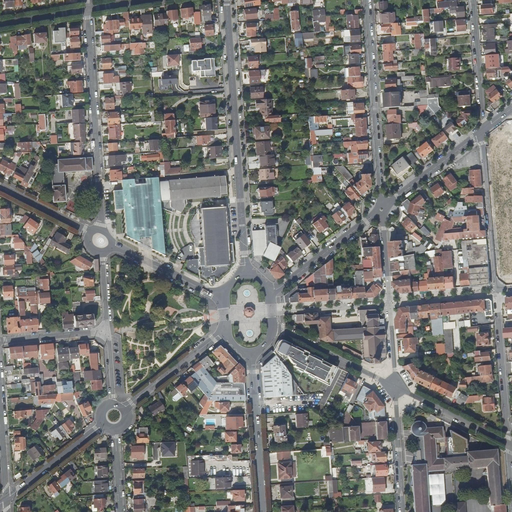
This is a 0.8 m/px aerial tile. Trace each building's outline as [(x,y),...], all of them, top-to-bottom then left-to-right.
[(391,0),(378,0),(379,8),(380,8),(380,10),(387,9),(386,5),(383,5),(382,1),(391,0)] [(434,0),(435,9),(456,7),(455,1),(444,2),(444,3),(441,3),(439,0),(434,0)] [(489,5),(482,5),(483,14),(494,13),(494,4),(489,5)] [(211,21),(210,5),(202,6),(203,22),(211,21)] [(456,18),(463,17),(462,8),(455,8),(456,18)] [(191,9),(181,9),(181,17),(191,17),(191,9)] [(254,19),(254,9),(244,10),(245,20),(254,19)] [(166,12),(166,14),(166,21),(176,21),(176,12),(166,12)] [(288,19),(287,19),(288,34),(298,33),(300,32),(300,31),(297,31),(298,31),(289,32),(289,13),(287,13),(288,19)] [(390,24),(393,23),(394,23),(393,13),(379,14),(380,24),(390,24)] [(166,25),(166,21),(166,14),(153,15),(154,26),(166,25)] [(150,15),(140,16),(140,18),(141,20),(141,30),(142,35),(151,34),(150,15)] [(352,15),(347,15),(348,28),(356,28),(356,15),(352,15)] [(111,21),(112,33),(117,33),(117,30),(118,30),(118,29),(119,29),(119,26),(123,26),(123,20),(111,21)] [(141,20),(128,21),(129,28),(129,31),(141,30),(141,20)] [(455,20),(446,21),(447,23),(455,23),(456,32),(465,31),(464,20),(455,21),(455,20)] [(112,35),(112,33),(111,21),(105,22),(105,25),(103,25),(103,32),(94,32),(95,36),(104,36),(110,35),(112,35)] [(443,32),(443,21),(433,21),(433,32),(443,32)] [(253,23),(245,24),(246,32),(254,31),(253,23)] [(390,33),(390,24),(380,24),(380,31),(383,30),(385,30),(385,33),(390,33)] [(494,26),(494,24),(484,25),(485,40),(491,39),(490,32),(494,32),(494,26)] [(204,27),(204,37),(212,36),(211,26),(204,27)] [(69,36),(77,35),(77,27),(69,28),(69,36)] [(59,39),(59,35),(59,33),(54,33),(54,31),(54,29),(50,29),(50,41),(49,42),(50,48),(53,47),(52,41),(59,41),(59,39)] [(359,41),(358,29),(349,30),(350,42),(359,41)] [(39,34),(34,35),(34,44),(46,43),(45,34),(39,35),(39,34)] [(423,34),(413,35),(414,40),(412,41),(412,44),(414,44),(415,47),(420,47),(420,44),(423,44),(423,40),(423,34)] [(17,45),(25,45),(30,44),(29,35),(21,36),(17,37),(17,45)] [(77,37),(69,38),(69,47),(78,47),(77,37)] [(100,47),(110,46),(109,43),(112,43),(112,41),(113,41),(113,37),(99,38),(100,47)] [(197,50),(197,51),(199,51),(199,49),(203,49),(202,45),(207,45),(206,39),(202,39),(192,40),(192,50),(193,50),(197,50)] [(264,51),(264,39),(249,40),(250,46),(255,46),(255,52),(264,51)] [(317,39),(317,47),(341,45),(340,39),(329,40),(329,39),(317,39)] [(424,57),(435,56),(434,39),(423,40),(423,44),(424,49),(424,57)] [(142,43),(130,44),(128,45),(128,47),(128,49),(134,49),(134,54),(143,53),(142,49),(145,48),(144,43),(142,43)] [(487,56),(496,55),(495,44),(486,45),(487,56)] [(349,45),(350,54),(358,54),(360,54),(359,45),(349,45)] [(384,61),(384,64),(395,63),(394,60),(390,61),(389,51),(382,52),(383,61),(384,61)] [(66,54),(63,54),(63,61),(79,60),(78,53),(72,53),(66,54)] [(180,54),(167,54),(167,66),(180,65),(180,54)] [(350,54),(347,54),(348,63),(359,63),(358,54),(350,54)] [(260,55),(256,55),(256,56),(247,57),(248,67),(252,67),(252,68),(257,68),(257,58),(261,58),(260,55)] [(488,69),(507,67),(507,62),(500,63),(499,55),(496,55),(487,56),(488,69)] [(450,58),(450,70),(462,70),(461,57),(450,58)] [(109,63),(109,59),(101,60),(102,70),(110,70),(109,66),(113,66),(112,62),(109,63)] [(215,77),(213,60),(203,60),(203,61),(191,62),(192,73),(192,72),(192,74),(195,74),(194,72),(199,72),(200,78),(215,77)] [(82,65),(70,66),(71,74),(83,73),(82,65)] [(347,68),(348,77),(360,76),(359,67),(347,68)] [(503,72),(511,71),(511,70),(509,67),(508,67),(507,67),(488,69),(488,79),(497,78),(497,70),(503,70),(503,72)] [(264,75),(264,70),(248,71),(249,83),(258,82),(258,79),(259,79),(259,75),(264,75)] [(112,84),(115,84),(118,83),(118,77),(112,78),(112,75),(103,76),(103,84),(112,83),(112,84)] [(161,75),(162,79),(159,79),(159,85),(177,84),(177,75),(161,75)] [(426,78),(426,83),(431,82),(431,81),(436,80),(436,82),(446,81),(446,86),(452,85),(451,76),(426,78)] [(361,77),(351,78),(352,88),(362,87),(361,77)] [(396,80),(386,80),(387,90),(397,89),(396,80)] [(80,81),(70,81),(70,85),(70,93),(81,92),(80,81)] [(130,82),(118,83),(115,84),(116,95),(123,94),(123,96),(128,95),(128,90),(131,90),(130,82)] [(494,102),(500,98),(503,96),(498,89),(497,90),(494,85),(486,91),(490,96),(494,102)] [(261,87),(249,88),(250,98),(262,97),(261,87)] [(352,99),(352,89),(339,90),(340,100),(352,99)] [(427,91),(420,91),(421,102),(414,103),(414,106),(420,106),(428,105),(428,99),(427,91)] [(386,108),(401,107),(400,92),(385,93),(386,108)] [(71,94),(61,95),(62,107),(72,106),(72,102),(71,102),(70,99),(72,98),(71,94)] [(471,106),(470,95),(459,96),(460,107),(471,106)] [(428,99),(428,105),(428,106),(428,107),(426,111),(430,116),(441,108),(439,105),(438,98),(434,99),(428,99)] [(491,105),(495,110),(504,103),(500,98),(494,102),(491,105)] [(113,110),(112,100),(112,99),(104,99),(105,110),(113,110)] [(255,99),(256,107),(261,107),(261,116),(272,115),(272,99),(255,99)] [(214,117),(214,112),(212,112),(211,102),(199,103),(200,118),(214,117)] [(362,113),(362,104),(352,105),(345,105),(346,114),(354,114),(362,113)] [(420,106),(420,114),(424,114),(426,111),(428,107),(428,106),(428,105),(420,106)] [(420,114),(420,106),(414,106),(403,107),(404,115),(420,114)] [(388,111),(389,125),(399,124),(401,124),(400,116),(397,116),(396,110),(388,111)] [(471,111),(463,112),(463,116),(460,118),(461,119),(458,121),(463,128),(469,123),(471,119),(470,116),(472,115),(471,111)] [(9,114),(0,114),(0,124),(1,125),(1,116),(9,116),(9,114)] [(106,115),(107,126),(117,125),(117,114),(106,115)] [(354,119),(354,128),(365,127),(364,119),(354,119)] [(174,139),(173,121),(164,122),(165,139),(164,139),(164,140),(174,139)] [(446,128),(450,134),(453,132),(454,133),(459,130),(453,122),(446,128)] [(389,125),(387,125),(387,135),(388,135),(388,139),(402,138),(401,128),(400,128),(399,124),(389,125)] [(76,143),(82,143),(85,143),(84,125),(73,125),(74,138),(76,138),(76,143)] [(120,139),(119,126),(108,127),(108,133),(109,132),(110,140),(120,139)] [(262,139),(261,127),(252,128),(252,132),(254,132),(254,139),(262,139)] [(365,127),(354,128),(355,136),(365,135),(365,127)] [(491,136),(492,166),(495,169),(498,165),(505,165),(503,162),(511,154),(511,165),(511,133),(509,131),(509,128),(497,128),(500,132),(500,136),(491,136)] [(308,145),(317,144),(317,142),(314,143),(314,131),(309,131),(309,139),(308,140),(308,145)] [(441,144),(448,139),(443,132),(432,140),(438,148),(442,145),(441,144)] [(213,136),(196,137),(197,146),(206,145),(206,142),(213,142),(213,136)] [(424,157),(437,147),(432,140),(419,150),(424,157)] [(157,141),(147,142),(148,151),(158,151),(157,141)] [(33,142),(17,143),(17,147),(21,147),(21,151),(30,151),(30,148),(33,148),(33,142)] [(82,143),(76,143),(75,143),(75,148),(75,151),(74,151),(74,156),(83,156),(82,143)] [(119,146),(119,144),(107,145),(108,152),(116,152),(115,146),(119,146)] [(360,165),(362,165),(362,158),(368,157),(368,152),(356,153),(356,162),(355,162),(355,165),(360,165)] [(406,157),(412,165),(419,160),(412,152),(406,157)] [(261,161),(259,161),(259,166),(272,165),(272,154),(267,155),(263,155),(260,155),(261,161)] [(322,155),(306,155),(306,165),(311,164),(311,160),(313,160),(313,167),(319,167),(319,161),(322,161),(322,155)] [(118,156),(108,157),(108,167),(119,166),(118,156)] [(389,168),(398,179),(412,168),(403,157),(389,168)] [(34,158),(27,171),(21,182),(21,184),(24,185),(25,183),(26,183),(30,177),(32,173),(31,172),(33,169),(34,170),(37,163),(36,162),(37,160),(34,158)] [(51,166),(53,200),(57,199),(57,202),(65,202),(63,173),(92,171),(91,159),(81,160),(81,159),(79,159),(79,160),(58,162),(58,166),(51,166)] [(0,171),(10,177),(15,167),(10,165),(10,166),(2,161),(0,164),(0,171)] [(163,163),(163,166),(164,176),(180,175),(179,169),(168,170),(168,163),(163,163)] [(334,167),(347,181),(352,177),(342,166),(334,167)] [(21,182),(27,171),(22,168),(20,171),(21,172),(20,175),(15,173),(13,178),(21,182)] [(268,168),(258,169),(259,171),(259,172),(259,174),(259,180),(269,179),(268,168)] [(321,182),(320,168),(310,169),(310,176),(310,181),(311,183),(320,182),(321,182)] [(482,187),(481,170),(475,170),(475,168),(470,169),(470,176),(468,176),(469,182),(471,182),(471,188),(474,188),(482,187)] [(351,180),(348,183),(359,195),(369,186),(368,170),(360,171),(360,174),(359,174),(358,174),(358,175),(358,177),(359,178),(360,178),(360,179),(355,184),(351,180)] [(110,182),(121,181),(120,171),(109,172),(110,182)] [(452,175),(450,171),(447,173),(449,176),(444,179),(448,184),(447,185),(449,188),(457,181),(452,175)] [(158,183),(160,202),(171,208),(182,213),(184,208),(184,204),(184,200),(186,200),(220,197),(219,192),(219,183),(218,177),(168,182),(158,183)] [(158,178),(121,181),(122,189),(123,210),(126,238),(138,244),(137,239),(148,238),(150,250),(163,258),(160,202),(158,183),(158,178)] [(439,183),(430,190),(436,198),(445,191),(439,183)] [(358,195),(349,186),(346,189),(347,190),(344,192),(348,197),(352,195),(354,198),(358,195)] [(270,187),(258,188),(256,189),(256,192),(258,192),(259,192),(259,196),(271,195),(270,187)] [(123,210),(122,189),(112,190),(114,210),(123,210)] [(424,193),(411,203),(411,204),(421,207),(429,200),(424,193)] [(408,199),(402,204),(408,213),(423,218),(425,211),(420,209),(421,207),(411,204),(411,203),(408,199)] [(79,206),(67,200),(64,208),(75,214),(79,206)] [(271,214),(271,201),(260,202),(260,203),(259,203),(259,206),(260,206),(260,212),(263,212),(263,215),(271,214)] [(347,203),(341,208),(348,216),(351,213),(350,211),(352,209),(347,203)] [(470,216),(469,211),(461,211),(461,206),(456,206),(454,210),(451,218),(470,216)] [(208,280),(226,270),(226,266),(228,266),(227,259),(230,259),(229,244),(226,244),(225,228),(227,227),(227,224),(225,224),(225,222),(227,222),(227,219),(225,219),(225,217),(227,217),(226,213),(224,214),(224,207),(200,208),(202,248),(198,248),(199,260),(187,261),(184,267),(208,280)] [(484,215),(484,207),(474,208),(475,209),(469,210),(469,211),(470,216),(484,215)] [(338,224),(347,216),(341,208),(331,216),(338,224)] [(0,209),(0,216),(0,223),(16,223),(15,216),(17,216),(17,213),(15,213),(15,209),(0,209)] [(25,224),(29,216),(24,214),(20,222),(25,224)] [(439,250),(442,240),(445,234),(450,220),(446,219),(437,215),(436,219),(445,223),(438,241),(439,241),(437,246),(436,247),(439,250)] [(486,230),(484,215),(470,216),(451,218),(450,220),(445,234),(460,233),(486,230)] [(325,219),(322,216),(312,224),(318,232),(327,226),(323,221),(325,219)] [(29,219),(26,224),(23,227),(33,235),(39,227),(29,219)] [(416,226),(409,219),(403,224),(411,232),(416,226)] [(10,224),(0,225),(0,224),(0,225),(1,236),(5,236),(10,235),(10,224)] [(262,256),(273,261),(279,248),(275,245),(276,244),(274,225),(264,225),(264,229),(264,232),(252,233),(253,251),(260,251),(262,254),(262,256)] [(397,230),(393,227),(389,229),(390,241),(408,240),(408,238),(403,238),(402,235),(397,235),(397,230)] [(424,227),(420,230),(427,237),(430,234),(424,227)] [(460,233),(461,239),(486,236),(486,230),(460,233)] [(53,237),(52,240),(50,243),(67,254),(70,248),(63,244),(66,239),(57,233),(54,238),(53,237)] [(445,234),(442,240),(447,242),(447,240),(454,239),(454,241),(457,240),(457,239),(461,239),(460,233),(445,234)] [(18,235),(10,235),(10,238),(13,238),(14,249),(23,248),(23,244),(19,239),(18,238),(18,235)] [(309,243),(303,235),(295,241),(301,249),(309,243)] [(378,243),(377,235),(371,235),(371,237),(369,238),(370,244),(378,243)] [(45,251),(50,243),(52,240),(49,239),(42,249),(45,251)] [(408,240),(390,241),(391,253),(391,259),(404,258),(403,247),(404,246),(406,244),(409,244),(408,243),(408,240)] [(467,247),(471,286),(490,284),(487,245),(474,246),(473,241),(467,241),(467,247)] [(29,251),(35,259),(38,262),(40,259),(41,258),(41,257),(35,249),(36,247),(34,244),(29,251)] [(414,256),(423,253),(426,249),(421,245),(419,247),(413,249),(414,256)] [(379,258),(378,247),(366,248),(366,256),(371,255),(372,269),(380,269),(379,258)] [(466,287),(471,286),(467,247),(462,247),(464,265),(464,269),(465,274),(466,287)] [(76,252),(78,256),(85,252),(83,248),(76,252)] [(286,256),(291,262),(301,254),(297,248),(290,253),(290,252),(286,256)] [(425,253),(426,259),(435,258),(436,272),(438,272),(439,278),(434,278),(432,269),(427,270),(428,274),(430,290),(437,290),(446,289),(444,274),(444,270),(442,252),(442,249),(439,250),(434,251),(430,252),(425,253)] [(35,259),(29,251),(24,251),(24,254),(27,254),(27,262),(32,262),(32,259),(35,259)] [(444,270),(453,268),(451,251),(442,252),(444,270)] [(5,260),(3,260),(4,265),(13,264),(12,255),(5,256),(5,260)] [(273,263),(272,262),(268,270),(274,277),(279,278),(283,274),(280,270),(287,265),(279,255),(275,259),(277,260),(273,263)] [(359,265),(348,266),(348,271),(362,270),(361,256),(361,255),(359,255),(359,262),(359,265)] [(361,256),(362,270),(363,279),(372,278),(372,272),(370,273),(370,269),(372,269),(371,255),(366,256),(361,256)] [(77,256),(68,262),(81,267),(84,268),(86,267),(87,268),(90,263),(77,256)] [(416,270),(414,256),(408,257),(404,258),(391,259),(392,266),(392,272),(399,272),(410,271),(416,270)] [(38,262),(38,263),(47,275),(51,273),(44,263),(43,264),(41,262),(40,259),(38,262)] [(333,278),(331,259),(324,264),(325,278),(330,278),(333,278)] [(325,278),(324,264),(313,273),(314,285),(314,288),(320,288),(320,291),(314,291),(315,301),(326,300),(326,290),(325,284),(325,278)] [(13,266),(13,265),(4,266),(4,272),(3,272),(3,275),(13,274),(13,271),(15,271),(14,266),(13,266)] [(227,273),(226,270),(208,280),(184,267),(182,271),(206,283),(208,281),(209,281),(210,281),(210,285),(211,285),(212,286),(213,286),(214,285),(214,284),(214,283),(214,280),(216,280),(217,282),(227,273)] [(376,278),(380,277),(380,271),(380,269),(372,269),(370,269),(370,273),(372,272),(372,278),(373,278),(376,278)] [(362,270),(348,271),(349,273),(355,273),(356,288),(350,288),(350,298),(364,297),(364,294),(363,282),(363,279),(362,270)] [(313,273),(304,279),(308,283),(308,286),(314,285),(313,273)] [(415,288),(415,292),(422,291),(430,290),(428,274),(425,274),(425,279),(423,279),(423,281),(416,282),(416,279),(413,279),(414,288),(415,288)] [(444,274),(446,289),(449,288),(455,288),(454,277),(451,278),(450,274),(444,274)] [(407,292),(413,292),(411,279),(402,281),(401,277),(401,275),(400,275),(393,277),(393,285),(397,288),(402,293),(407,292)] [(94,286),(94,282),(92,282),(92,277),(86,277),(86,287),(94,286)] [(373,278),(373,281),(363,282),(364,294),(372,285),(374,286),(378,281),(376,281),(376,278),(373,278)] [(297,289),(297,285),(284,295),(285,303),(295,302),(313,301),(312,291),(312,288),(297,289)] [(364,297),(374,297),(379,290),(374,286),(372,285),(364,294),(364,297)] [(12,286),(3,287),(3,300),(12,300),(12,286)] [(334,299),(350,298),(350,288),(339,289),(339,287),(333,287),(333,290),(334,299)] [(84,298),(84,302),(100,301),(100,295),(94,295),(93,290),(85,291),(86,298),(84,298)] [(333,290),(326,290),(326,300),(334,299),(333,290)] [(38,291),(35,292),(36,300),(38,300),(38,302),(43,301),(43,300),(45,300),(45,301),(49,301),(48,294),(46,294),(46,293),(44,293),(44,294),(38,295),(38,291)] [(18,308),(18,313),(18,315),(23,315),(23,301),(34,301),(36,300),(35,292),(17,293),(18,308)] [(469,301),(470,312),(486,311),(486,317),(493,316),(492,301),(489,299),(469,301)] [(470,312),(469,301),(455,303),(441,304),(442,315),(470,312)] [(442,319),(442,315),(441,304),(437,305),(423,306),(419,307),(420,318),(429,317),(429,313),(431,312),(432,320),(442,319)] [(250,306),(245,307),(242,310),(243,314),(246,317),(250,317),(253,314),(253,309),(250,306)] [(421,325),(420,318),(419,307),(410,308),(411,319),(415,319),(415,324),(416,325),(421,325)] [(400,329),(400,333),(406,332),(406,321),(407,319),(409,318),(409,323),(410,336),(408,336),(408,335),(397,336),(397,339),(404,338),(413,338),(413,323),(411,323),(411,319),(410,308),(402,309),(396,319),(396,329),(400,329)] [(376,330),(384,330),(383,319),(378,319),(378,321),(377,320),(377,312),(375,310),(367,310),(359,311),(359,321),(361,321),(361,327),(329,329),(329,317),(318,318),(318,313),(316,314),(304,315),(304,324),(316,324),(317,327),(317,338),(332,345),(331,340),(336,340),(360,338),(359,332),(364,331),(362,314),(375,314),(376,330)] [(361,355),(361,360),(369,364),(379,364),(386,360),(386,358),(384,330),(376,330),(375,314),(362,314),(364,331),(359,332),(360,338),(361,355)] [(73,316),(73,318),(74,327),(91,325),(93,325),(92,315),(73,316)] [(20,332),(19,319),(18,317),(6,318),(7,333),(20,332)] [(65,317),(61,317),(62,328),(72,327),(72,321),(66,322),(65,317)] [(37,319),(29,320),(29,331),(38,330),(37,319)] [(445,354),(452,354),(450,329),(443,329),(443,335),(444,354),(445,354)] [(489,333),(479,334),(480,345),(490,345),(489,333)] [(418,344),(418,337),(413,338),(404,338),(405,346),(406,346),(407,353),(417,352),(417,348),(415,348),(415,345),(418,344)] [(43,355),(54,355),(52,343),(40,345),(41,357),(43,357),(43,355)] [(89,356),(89,354),(88,349),(84,349),(84,344),(78,345),(79,353),(85,353),(85,356),(89,356)] [(28,346),(29,357),(30,356),(37,356),(36,345),(28,346)] [(9,358),(22,357),(21,346),(8,348),(9,358)] [(211,352),(222,363),(227,359),(226,358),(229,356),(219,346),(211,352)] [(69,358),(68,348),(68,347),(56,348),(57,361),(69,360),(69,358)] [(68,348),(69,358),(77,358),(76,348),(68,348)] [(345,352),(361,360),(361,355),(354,352),(352,351),(347,349),(345,352)] [(261,367),(274,356),(272,352),(270,355),(267,358),(261,362),(261,363),(261,367)] [(89,354),(89,356),(89,358),(94,357),(94,363),(99,362),(98,353),(89,354)] [(492,360),(491,353),(481,354),(479,354),(479,357),(477,357),(477,361),(492,360)] [(209,375),(212,372),(213,372),(209,367),(210,366),(211,367),(213,365),(206,356),(199,362),(209,375)] [(222,363),(221,364),(213,372),(212,372),(214,374),(217,371),(221,375),(224,372),(226,374),(237,364),(229,356),(226,358),(227,359),(222,363)] [(289,377),(274,356),(261,367),(264,398),(290,396),(289,377)] [(190,377),(196,386),(205,397),(207,400),(205,403),(212,402),(244,400),(243,383),(221,383),(216,383),(211,377),(209,375),(199,362),(191,368),(195,373),(190,377)] [(325,370),(312,363),(305,378),(310,381),(308,385),(315,389),(325,370)] [(479,367),(480,372),(483,372),(483,376),(493,375),(492,366),(484,366),(484,363),(476,364),(477,367),(479,367)] [(235,369),(228,376),(219,377),(221,383),(243,383),(243,378),(242,369),(237,364),(234,368),(235,369)] [(405,367),(404,367),(408,371),(415,381),(423,372),(422,371),(421,372),(415,364),(405,367)] [(38,367),(31,368),(23,369),(23,374),(29,373),(30,378),(34,378),(34,373),(39,372),(38,367)] [(99,370),(95,370),(91,371),(86,371),(83,371),(84,381),(90,381),(98,380),(97,374),(100,374),(99,370)] [(78,382),(79,382),(78,372),(77,372),(71,373),(71,382),(72,383),(78,382)] [(435,378),(423,372),(415,381),(417,382),(430,389),(435,378)] [(468,384),(470,383),(474,383),(474,381),(483,380),(483,381),(493,380),(493,375),(483,376),(480,376),(463,379),(459,388),(466,387),(468,384)] [(43,386),(40,386),(41,391),(54,390),(54,385),(57,384),(56,377),(52,377),(53,385),(43,386)] [(196,386),(190,377),(183,383),(186,387),(185,388),(189,392),(190,391),(191,393),(193,391),(194,390),(193,389),(196,386)] [(344,391),(346,392),(347,391),(351,382),(346,379),(340,391),(343,393),(344,391)] [(432,388),(438,391),(443,382),(436,379),(432,388)] [(100,380),(98,380),(90,381),(91,391),(101,390),(100,380)] [(36,396),(38,396),(41,395),(41,391),(40,386),(40,382),(30,383),(31,391),(35,391),(36,396)] [(72,385),(72,383),(71,382),(66,383),(67,385),(62,386),(63,393),(73,392),(72,385)] [(351,382),(347,391),(354,395),(359,386),(351,382)] [(445,395),(450,385),(443,382),(438,391),(445,395)] [(176,386),(173,388),(182,399),(184,396),(182,393),(186,391),(180,384),(177,387),(176,386)] [(456,389),(450,385),(445,395),(451,398),(456,389)] [(369,418),(385,417),(385,409),(373,393),(370,390),(363,386),(356,400),(364,404),(369,411),(369,418)] [(354,395),(347,391),(346,392),(344,397),(352,400),(354,395)] [(53,403),(56,398),(58,396),(58,395),(58,394),(41,395),(38,396),(38,405),(41,404),(53,403)] [(466,403),(468,398),(461,394),(457,403),(464,407),(466,403)] [(495,398),(500,398),(499,394),(475,396),(469,396),(468,398),(466,403),(474,402),(474,400),(479,400),(479,399),(484,399),(485,411),(496,410),(495,398)] [(205,403),(207,400),(205,397),(199,405),(202,409),(205,403)] [(164,409),(160,401),(159,401),(151,406),(148,407),(148,408),(153,415),(164,409)] [(78,406),(82,416),(87,414),(86,411),(90,409),(87,402),(78,406)] [(205,403),(202,409),(198,417),(205,416),(210,407),(209,406),(205,403)] [(221,413),(226,412),(228,412),(229,411),(229,410),(228,409),(228,408),(227,403),(215,404),(215,409),(217,409),(217,411),(219,411),(219,413),(221,413)] [(349,414),(355,422),(362,418),(358,409),(349,414)] [(33,412),(33,410),(13,411),(14,418),(24,418),(24,416),(30,415),(30,412),(33,412)] [(35,431),(49,410),(37,411),(37,418),(36,418),(36,423),(35,423),(34,424),(32,426),(32,427),(31,428),(35,431)] [(305,414),(295,415),(296,427),(306,427),(305,414)] [(226,418),(226,419),(227,427),(225,427),(225,430),(231,430),(231,427),(236,427),(241,427),(241,417),(240,417),(240,415),(232,415),(232,418),(226,418)] [(69,419),(60,425),(66,432),(67,431),(68,432),(71,430),(70,427),(73,425),(69,419)] [(375,422),(376,440),(386,439),(385,422),(375,422)] [(489,506),(493,506),(493,511),(503,511),(503,504),(499,504),(496,466),(497,465),(496,450),(476,451),(467,452),(467,453),(466,453),(466,457),(436,459),(434,443),(444,442),(444,434),(441,434),(441,427),(424,429),(423,426),(422,424),(420,423),(418,423),(416,423),(414,424),(412,425),(411,427),(410,428),(410,431),(411,433),(412,434),(413,435),(414,436),(416,437),(418,437),(420,461),(411,462),(412,466),(410,466),(411,477),(425,476),(428,476),(428,472),(444,471),(453,471),(468,470),(467,468),(485,467),(489,506)] [(66,432),(60,425),(51,432),(54,437),(56,435),(59,439),(60,438),(61,439),(63,437),(62,436),(63,435),(62,434),(66,432)] [(137,434),(136,434),(136,442),(146,442),(145,427),(137,427),(137,429),(137,434)] [(329,443),(359,441),(358,427),(340,427),(338,428),(328,428),(329,443)] [(283,431),(273,431),(274,441),(277,441),(277,443),(282,443),(282,441),(287,440),(287,436),(284,436),(283,431)] [(234,433),(224,433),(224,443),(235,442),(234,433)] [(466,452),(466,434),(450,435),(450,437),(447,437),(448,450),(451,450),(451,453),(466,452)] [(13,437),(14,447),(19,447),(19,449),(24,449),(23,445),(25,445),(24,441),(23,441),(23,437),(13,437)] [(175,456),(174,441),(161,441),(161,456),(175,456)] [(378,444),(366,444),(366,453),(378,452),(377,449),(378,449),(378,444)] [(33,460),(42,452),(39,448),(38,449),(35,445),(28,450),(28,453),(33,460)] [(240,453),(240,445),(230,445),(231,454),(240,453)] [(135,457),(141,457),(141,446),(129,447),(130,457),(135,457)] [(105,448),(99,449),(99,450),(93,451),(94,457),(95,457),(95,460),(100,460),(100,461),(105,461),(105,458),(105,448)] [(382,461),(383,461),(383,459),(385,459),(384,453),(373,454),(374,462),(376,462),(376,465),(382,465),(382,461)] [(185,458),(186,467),(187,480),(202,479),(202,476),(203,476),(202,463),(223,462),(223,456),(185,458)] [(72,469),(75,467),(75,466),(71,460),(67,463),(72,469)] [(277,463),(278,474),(280,474),(280,478),(290,478),(289,462),(277,463)] [(376,465),(373,465),(373,476),(384,476),(384,465),(382,465),(376,465)] [(105,466),(96,467),(97,478),(106,477),(105,466)] [(63,474),(68,481),(74,477),(68,470),(63,474)] [(131,470),(131,475),(133,475),(133,478),(142,478),(142,470),(131,470)] [(68,481),(63,474),(59,477),(60,478),(56,482),(60,488),(68,481)] [(411,477),(413,511),(427,511),(425,476),(411,477)] [(230,487),(229,478),(215,478),(215,490),(221,489),(221,488),(230,487)] [(383,491),(383,478),(371,478),(372,487),(376,487),(376,491),(383,491)] [(56,490),(59,488),(55,483),(54,481),(51,483),(50,482),(47,485),(48,486),(47,487),(54,497),(58,493),(56,490)] [(104,481),(93,482),(94,493),(106,492),(106,487),(104,487),(104,481)] [(132,485),(133,494),(139,494),(142,494),(142,485),(132,485)] [(289,498),(291,498),(290,487),(279,488),(280,498),(281,498),(281,502),(289,502),(289,498)] [(242,490),(232,491),(232,494),(232,498),(234,498),(234,501),(242,500),(242,490)] [(103,507),(102,495),(92,496),(93,508),(94,508),(94,511),(95,511),(101,511),(101,508),(103,507)] [(143,511),(143,501),(132,501),(132,505),(132,511),(143,511)] [(289,503),(289,502),(281,502),(282,507),(280,507),(280,511),(295,511),(295,509),(292,510),(291,503),(289,503)]
